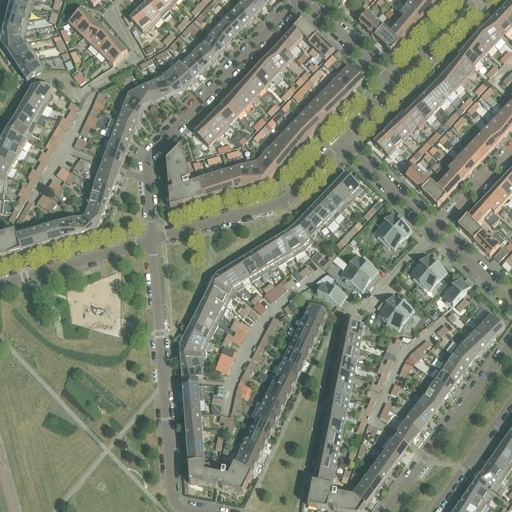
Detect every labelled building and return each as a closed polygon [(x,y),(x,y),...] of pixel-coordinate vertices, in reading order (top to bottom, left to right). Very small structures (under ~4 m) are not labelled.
[(31,13),(34,4),(19,0),(11,0),(9,8),(31,13)] [(101,2),(99,0),(83,0),(94,10),(101,2)] [(166,11),(154,0),(150,0),(146,5),(159,18),(166,11)] [(176,6),(169,0),(154,0),(166,11),(169,14),(176,6)] [(266,8),(256,0),(247,0),(245,2),(259,15),(266,8)] [(273,0),(256,0),(266,8),(273,0)] [(435,8),(427,0),(414,0),(413,1),(428,15),(435,8)] [(428,15),(413,1),(406,8),(421,22),(428,15)] [(215,10),(219,5),(215,2),(211,6),(215,10)] [(259,15),(245,2),(239,10),(252,22),(259,15)] [(385,6),(380,2),(377,6),(381,10),(385,6)] [(159,18),(146,5),(139,13),(155,28),(162,20),(159,18)] [(365,13),(369,9),(366,5),(361,10),(365,13)] [(199,14),(204,10),(200,6),(196,10),(199,14)] [(252,22),(239,10),(236,7),(229,14),(245,30),(252,22)] [(29,23),(31,14),(31,13),(9,8),(7,18),(29,23)] [(421,22),(406,8),(399,16),(404,21),(405,21),(414,30),(421,22)] [(511,29),(511,16),(504,8),(497,16),(511,30),(511,29)] [(195,19),(199,14),(196,10),(191,15),(195,19)] [(361,18),(365,13),(361,10),(357,14),(361,18)] [(76,33),(90,18),(83,11),(69,26),(76,33)] [(205,20),(209,16),(205,12),(201,16),(205,20)] [(389,21),(393,16),(390,12),(385,17),(389,21)] [(155,28),(139,13),(130,22),(143,35),(146,37),(151,32),(152,32),(155,28)] [(245,30),(229,14),(222,22),(238,37),(245,30)] [(380,26),(376,23),(368,15),(358,25),(374,40),(384,30),(380,26)] [(205,20),(201,16),(197,21),(200,25),(205,20)] [(511,30),(497,16),(488,25),(487,27),(502,41),(503,39),(511,30)] [(26,33),(29,24),(29,23),(7,18),(4,28),(26,33)] [(84,40),(98,25),(90,18),(76,33),(84,40)] [(380,26),(384,22),(380,18),(376,23),(380,26)] [(190,24),(186,21),(182,25),(185,29),(190,24)] [(399,45),(414,30),(405,21),(404,21),(390,36),(399,45)] [(238,37),(222,22),(214,29),(231,45),(238,37)] [(318,37),(302,22),(294,31),(303,40),(303,41),(309,47),(318,37)] [(91,47),(105,32),(98,25),(84,40),(91,47)] [(181,33),(185,29),(182,25),(177,30),(181,33)] [(195,31),(191,27),(187,31),(190,35),(195,31)] [(502,41),(487,27),(479,34),(494,49),(502,41)] [(25,40),(26,33),(4,28),(1,44),(21,41),(25,40)] [(231,45),(214,29),(207,37),(210,40),(223,52),(231,45)] [(399,45),(390,36),(384,30),(374,40),(390,55),(399,45)] [(186,40),(190,35),(187,31),(182,36),(186,40)] [(289,56),(303,41),(303,40),(294,31),(279,47),(289,56)] [(98,54),(113,40),(105,32),(91,47),(98,54)] [(494,49),(479,34),(472,42),(487,56),(494,49)] [(171,44),(176,39),(172,35),(167,40),(171,44)] [(334,52),(326,44),(318,37),(309,47),(313,50),(317,54),(325,62),(334,52)] [(106,62),(120,47),(113,40),(98,54),(106,62)] [(167,48),(171,44),(167,40),(163,45),(167,48)] [(178,48),(182,43),(179,40),(174,44),(178,48)] [(223,52),(210,40),(203,46),(217,59),(223,52)] [(9,57),(25,47),(21,41),(1,44),(9,57)] [(487,56),(472,42),(465,49),(480,63),(487,56)] [(178,48),(174,44),(170,49),(174,53),(178,48)] [(217,59),(203,46),(200,44),(193,51),(210,67),(217,59)] [(15,66),(34,54),(28,45),(25,47),(9,57),(15,66)] [(113,69),(128,54),(120,47),(106,62),(113,69)] [(294,61),(289,56),(279,47),(272,54),(287,68),(294,61)] [(156,54),(152,48),(145,52),(149,58),(156,54)] [(480,63),(465,49),(458,56),(475,73),(476,72),(473,70),(480,63)] [(317,54),(313,50),(309,55),(313,59),(317,54)] [(210,67),(193,51),(186,59),(203,74),(210,67)] [(21,75),(40,62),(34,54),(15,66),(21,75)] [(287,68),(272,54),(265,62),(280,76),(287,68)] [(303,64),(308,59),(304,56),(299,61),(303,64)] [(475,73),(458,56),(458,57),(460,59),(453,66),(468,80),(475,73)] [(332,66),(336,62),(332,58),(328,63),(332,66)] [(508,62),(504,58),(500,63),(504,66),(508,62)] [(203,74),(186,59),(179,66),(195,82),(203,74)] [(27,83),(46,71),(40,62),(21,75),(27,83)] [(280,76),(265,62),(258,69),(272,83),(280,76)] [(332,66),(328,63),(324,67),(328,71),(332,66)] [(195,82),(179,66),(172,74),(185,93),(195,82)] [(316,71),(312,66),(308,70),(313,75),(316,71)] [(468,80),(453,66),(446,73),(461,88),(468,80)] [(364,83),(349,68),(342,76),(357,90),(364,83)] [(498,72),(494,68),(490,73),(494,76),(498,72)] [(272,83),(258,69),(251,76),(265,91),(272,83)] [(77,84),(84,79),(80,75),(79,76),(77,73),(72,77),(77,84)] [(318,81),(322,77),(318,73),(314,78),(318,81)] [(461,88),(446,73),(439,81),(454,95),(461,88)] [(494,76),(490,73),(486,77),(490,81),(494,76)] [(185,93),(172,74),(163,78),(171,99),(185,93)] [(265,91),(251,76),(243,84),(258,98),(265,91)] [(303,84),(308,80),(304,76),(300,81),(303,84)] [(357,90),(342,76),(335,83),(350,98),(357,90)] [(171,99),(163,78),(153,82),(162,103),(171,99)] [(313,86),(318,81),(314,78),(310,82),(313,86)] [(81,88),(87,83),(84,79),(77,84),(81,88)] [(506,88),(511,83),(507,80),(503,84),(506,88)] [(299,89),(303,84),(300,81),(295,85),(299,89)] [(454,95),(439,81),(432,88),(447,102),(454,95)] [(162,103),(153,82),(144,86),(153,107),(162,103)] [(350,98),(335,83),(328,91),(343,105),(350,98)] [(258,98),(243,84),(236,91),(251,105),(258,98)] [(153,107),(144,86),(132,91),(134,95),(129,97),(144,111),(153,107)] [(483,94),(487,89),(483,86),(479,90),(483,94)] [(47,108),(53,97),(50,95),(53,90),(32,88),(27,97),(47,108)] [(308,91),(304,88),(300,92),(304,96),(308,91)] [(447,102),(432,88),(425,95),(440,110),(447,102)] [(483,94),(479,90),(474,95),(478,98),(483,94)] [(489,98),(494,94),(490,90),(486,95),(489,98)] [(251,105),(236,91),(229,98),(244,113),(251,105)] [(289,99),(294,95),(290,91),(286,96),(289,99)] [(343,105),(328,91),(321,98),(336,112),(343,105)] [(299,101),(304,96),(300,92),(296,97),(299,101)] [(440,110),(425,95),(418,103),(433,117),(440,110)] [(489,98),(486,95),(481,99),(485,103),(489,98)] [(285,104),(289,99),(286,96),(281,100),(285,104)] [(47,108),(27,97),(22,106),(42,117),(47,108)] [(144,111),(129,97),(127,102),(123,100),(119,112),(140,120),(144,111)] [(244,113),(229,98),(222,106),(237,120),(244,113)] [(336,112),(321,98),(314,105),(329,120),(336,112)] [(468,109),(473,104),(469,100),(465,105),(468,109)] [(290,111),(294,106),(290,103),(286,107),(290,111)] [(433,117),(418,103),(411,110),(426,124),(433,117)] [(329,120),(314,105),(307,113),(322,127),(329,120)] [(468,109),(465,105),(460,110),(464,113),(468,109)] [(475,113),(480,108),(476,105),(472,109),(475,113)] [(42,117),(22,106),(17,115),(37,126),(42,117)] [(237,120),(222,106),(215,113),(230,127),(237,120)] [(275,114),(280,109),(276,106),(272,110),(275,114)] [(285,115),(290,111),(286,107),(282,112),(285,115)] [(471,118),(475,113),(472,109),(467,114),(471,118)] [(271,119),(275,114),(272,110),(267,115),(271,119)] [(426,124),(411,110),(404,117),(402,115),(419,132),(426,124)] [(136,130),(140,120),(119,112),(115,122),(136,130)] [(230,127),(215,113),(208,121),(223,135),(230,127)] [(322,127),(307,113),(300,120),(315,134),(322,127)] [(511,130),(511,119),(505,113),(498,120),(511,132),(511,130)] [(37,126),(17,115),(12,124),(32,135),(37,126)] [(419,132),(402,115),(395,123),(410,137),(417,130),(419,132)] [(454,123),(459,119),(455,115),(451,120),(454,123)] [(276,126),(280,121),(276,117),(272,122),(276,126)] [(315,134),(300,120),(293,128),(308,142),(315,134)] [(454,123),(451,120),(446,124),(450,128),(454,123)] [(461,128),(466,123),(462,120),(458,124),(461,128)] [(511,132),(498,120),(490,127),(504,140),(511,132)] [(223,135),(208,121),(201,128),(216,142),(223,135)] [(261,129),(266,124),(262,121),(258,125),(261,129)] [(133,139),(136,130),(115,122),(112,131),(133,139)] [(271,130),(276,126),(272,122),(268,127),(271,130)] [(410,137),(395,123),(388,130),(403,145),(410,137)] [(32,135),(12,124),(7,133),(27,144),(32,135)] [(457,132),(461,128),(458,124),(453,129),(457,132)] [(257,133),(261,129),(258,125),(253,130),(257,133)] [(504,140),(490,127),(483,135),(497,147),(504,140)] [(216,142),(201,128),(194,136),(209,150),(216,142)] [(308,142),(293,128),(286,135),(301,149),(308,142)] [(403,145),(388,130),(381,138),(396,152),(403,145)] [(440,138),(445,134),(441,130),(437,134),(440,138)] [(129,149),(133,139),(112,131),(108,141),(112,142),(129,149)] [(262,140),(266,136),(262,132),(258,137),(262,140)] [(27,144),(7,133),(2,142),(22,153),(27,144)] [(440,138),(437,134),(432,139),(436,143),(440,138)] [(447,143),(452,138),(448,134),(443,139),(447,143)] [(247,144),(252,139),(248,135),(243,140),(247,144)] [(301,149),(286,135),(279,142),(294,157),(301,149)] [(497,147),(483,135),(476,142),(489,155),(497,147)] [(257,145),(262,140),(258,137),(254,141),(257,145)] [(396,152),(381,138),(373,145),(388,160),(396,152)] [(443,147),(447,143),(443,139),(439,143),(443,147)] [(22,153),(2,142),(0,146),(0,152),(17,162),(22,153)] [(126,158),(129,149),(112,142),(108,152),(126,158)] [(294,157),(279,142),(272,150),(286,164),(294,157)] [(489,155),(476,142),(469,150),(482,162),(489,155)] [(431,148),(427,145),(422,149),(426,153),(431,148)] [(191,181),(182,150),(181,149),(169,162),(171,161),(173,167),(167,169),(169,188),(167,188),(168,193),(168,194),(169,194),(170,210),(183,207),(183,208),(204,202),(199,185),(189,188),(188,184),(183,186),(182,184),(191,181)] [(426,153),(422,149),(418,154),(422,157),(426,153)] [(433,158),(437,153),(434,149),(429,154),(433,158)] [(286,164),(272,150),(265,157),(279,171),(286,164)] [(482,162),(469,150),(462,157),(475,169),(482,162)] [(17,162),(0,152),(0,163),(12,171),(17,162)] [(122,168),(126,158),(108,152),(104,162),(122,168)] [(432,161),(427,156),(424,160),(428,164),(432,161)] [(279,171),(265,157),(257,165),(268,183),(279,171)] [(475,169),(462,157),(455,164),(468,177),(475,169)] [(416,163),(413,159),(408,164),(412,168),(416,163)] [(116,184),(120,174),(122,168),(104,162),(102,167),(99,166),(95,176),(116,184)] [(12,171),(0,163),(0,176),(8,179),(12,171)] [(412,168),(408,164),(404,169),(408,172),(412,168)] [(468,177),(455,164),(448,172),(451,175),(452,175),(461,184),(468,177)] [(268,183),(257,165),(247,168),(253,187),(268,183)] [(436,175),(440,170),(437,167),(432,171),(436,175)] [(253,187),(247,168),(237,171),(243,190),(253,187)] [(427,180),(423,177),(415,169),(406,179),(421,194),(431,184),(427,180)] [(243,190),(237,171),(228,173),(233,193),(243,190)] [(427,180),(431,176),(427,172),(423,177),(427,180)] [(233,193),(228,173),(218,176),(224,196),(233,193)] [(511,176),(510,174),(503,181),(511,190),(511,176)] [(360,189),(345,175),(336,184),(354,202),(357,198),(363,192),(360,189)] [(446,200),(461,184),(452,175),(451,175),(437,190),(446,200)] [(112,193),(116,184),(95,176),(91,185),(112,193)] [(224,196),(218,176),(208,179),(214,199),(224,196)] [(214,199),(208,179),(198,182),(199,185),(204,202),(214,199)] [(511,197),(511,190),(503,181),(496,189),(509,201),(511,197)] [(354,202),(336,184),(329,191),(347,209),(354,202)] [(446,200),(437,190),(431,184),(421,194),(437,209),(446,200)] [(109,203),(112,193),(91,185),(87,195),(91,197),(109,203)] [(509,201),(496,189),(489,196),(502,209),(508,214),(511,209),(511,204),(510,203),(507,206),(506,204),(509,201)] [(347,209),(329,191),(322,198),(341,216),(347,209)] [(502,209),(489,196),(482,204),(495,216),(502,209)] [(105,213),(109,203),(91,197),(88,206),(90,207),(105,213)] [(341,216),(322,198),(316,206),(334,223),(341,216)] [(372,218),(376,214),(383,206),(379,203),(373,210),(372,210),(368,215),(372,218)] [(477,228),(491,213),(494,216),(495,216),(482,204),(467,219),(477,228)] [(334,223),(316,206),(309,213),(327,230),(334,223)] [(97,233),(105,213),(90,207),(85,220),(97,233)] [(327,230),(309,213),(302,220),(317,234),(324,228),(327,230)] [(367,223),(372,218),(368,215),(364,219),(367,223)] [(383,246),(406,222),(400,216),(397,219),(393,216),(385,225),(383,223),(378,228),(379,230),(375,235),(379,239),(377,241),(383,246)] [(483,234),(477,228),(467,219),(458,229),(474,244),(483,234)] [(97,233),(85,220),(72,223),(76,239),(97,233)] [(317,234),(302,220),(295,227),(314,244),(311,241),(317,234)] [(403,244),(412,234),(408,230),(411,227),(406,222),(383,246),(388,251),(390,249),(394,253),(398,249),(400,251),(405,245),(403,244)] [(76,239),(72,223),(58,228),(63,243),(76,239)] [(362,228),(359,224),(354,229),(358,233),(362,228)] [(314,244),(295,227),(289,233),(305,253),(314,244)] [(63,243),(58,228),(44,232),(49,247),(63,243)] [(354,237),(358,233),(354,229),(350,234),(354,237)] [(49,247),(44,232),(31,236),(35,251),(49,247)] [(305,253),(289,233),(282,238),(294,259),(305,253)] [(491,242),(495,237),(491,233),(487,238),(491,242)] [(0,261),(21,255),(14,234),(0,238),(0,261)] [(35,251),(31,236),(17,240),(15,234),(14,234),(21,255),(35,251)] [(491,242),(487,238),(483,234),(474,244),(490,259),(499,249),(491,242)] [(294,259),(282,238),(273,243),(286,264),(294,259)] [(363,242),(359,238),(355,242),(359,246),(363,242)] [(345,247),(349,242),(345,239),(341,243),(345,247)] [(286,264),(273,243),(265,248),(277,269),(286,264)] [(340,251),(345,247),(341,243),(337,248),(340,251)] [(277,269),(265,248),(256,253),(269,274),(277,269)] [(499,264),(507,255),(503,251),(494,260),(499,264)] [(269,274),(256,253),(248,258),(260,279),(269,274)] [(336,260),(338,259),(334,255),(329,260),(333,263),(333,264),(335,266),(338,263),(336,260)] [(418,287),(441,263),(435,258),(432,261),(428,257),(420,266),(418,265),(413,270),(415,272),(410,276),(414,280),(413,282),(418,287)] [(260,279),(248,258),(239,263),(252,284),(260,279)] [(379,274),(369,267),(370,265),(364,260),(363,262),(358,258),(354,263),(352,261),(348,267),(374,287),(379,281),(375,278),(379,274)] [(326,264),(322,260),(317,265),(321,268),(326,264)] [(252,284),(239,263),(231,268),(244,289),(242,286),(250,281),(252,284)] [(438,285),(448,276),(444,272),(447,269),(441,263),(418,287),(424,292),(425,291),(429,295),(433,290),(435,292),(440,287),(438,285)] [(511,270),(506,264),(502,268),(508,273),(511,270)] [(374,287),(348,267),(343,273),(345,275),(342,279),(346,282),(345,284),(350,289),(352,287),(362,295),(366,291),(369,294),(374,287)] [(244,289),(231,268),(217,276),(236,294),(244,289)] [(311,274),(307,269),(303,272),(307,277),(311,274)] [(307,277),(303,272),(299,276),(303,281),(307,277)] [(236,294),(217,276),(210,290),(232,302),(236,294)] [(453,309),(471,290),(474,287),(468,281),(465,284),(461,281),(453,290),(451,288),(446,293),(448,295),(443,300),(447,304),(445,305),(451,311),(453,309)] [(296,287),(292,282),(288,285),(292,290),(296,287)] [(275,290),(272,285),(267,288),(271,293),(275,290)] [(292,290),(288,285),(283,288),(287,293),(292,290)] [(345,303),(347,298),(337,292),(338,290),(332,286),(330,289),(324,285),(322,290),(319,289),(316,296),(318,297),(340,310),(341,310),(344,312),(349,305),(345,303)] [(271,293),(267,288),(263,292),(267,297),(271,293)] [(232,302),(210,290),(205,299),(227,310),(232,302)] [(259,304),(263,301),(258,296),(255,300),(259,304)] [(415,314),(410,310),(412,308),(406,304),(404,306),(394,297),(391,301),(387,299),(382,305),(408,326),(413,320),(411,318),(415,314)] [(227,310),(205,299),(201,307),(223,319),(227,310)] [(259,304),(255,300),(251,304),(256,308),(259,304)] [(464,309),(468,305),(465,301),(460,306),(464,309)] [(296,310),(292,305),(288,308),(292,313),(296,310)] [(408,326),(382,305),(377,312),(381,314),(378,318),(387,326),(386,328),(392,332),(393,330),(398,335),(402,330),(404,331),(408,326)] [(468,313),(464,309),(460,306),(456,310),(460,314),(462,315),(464,316),(467,315),(468,313)] [(223,319),(201,307),(196,316),(218,328),(223,319)] [(248,316),(252,313),(247,308),(243,312),(248,316)] [(292,313),(288,308),(284,311),(288,316),(292,313)] [(328,318),(329,317),(311,308),(305,320),(323,328),(326,321),(327,322),(328,318)] [(248,316),(243,312),(240,316),(244,320),(248,316)] [(505,330),(492,317),(491,317),(489,315),(480,324),(496,340),(505,330)] [(218,328),(196,316),(191,325),(214,336),(218,328)] [(455,320),(452,316),(447,320),(450,324),(455,320)] [(321,333),(323,330),(322,330),(323,328),(305,320),(299,331),(317,340),(321,333)] [(361,341),(364,328),(344,324),(343,332),(342,332),(341,335),(342,336),(342,337),(361,341)] [(496,340),(480,324),(473,331),(489,347),(496,340)] [(214,336),(191,325),(187,333),(209,345),(214,336)] [(316,344),(317,341),(317,340),(299,331),(294,342),(312,351),(315,344),(316,344)] [(489,347),(473,331),(466,339),(482,354),(489,347)] [(209,345),(187,333),(179,348),(205,353),(209,345)] [(359,353),(361,341),(342,337),(340,345),(340,344),(339,348),(340,348),(339,349),(359,353)] [(482,354),(466,339),(458,347),(475,362),(482,354)] [(310,356),(312,352),(312,351),(294,342),(289,354),(307,363),(310,355),(310,356)] [(475,362),(458,347),(451,356),(469,370),(475,362)] [(206,362),(205,353),(179,348),(181,364),(206,362)] [(357,365),(359,353),(339,349),(338,357),(337,357),(337,360),(337,362),(357,365)] [(233,362),(236,355),(224,351),(221,358),(233,362)] [(307,364),(306,364),(307,363),(289,354),(283,365),(301,374),(305,367),(307,364)] [(416,361),(412,356),(408,359),(412,364),(416,361)] [(469,370),(451,356),(445,364),(463,378),(469,370)] [(231,370),(233,362),(221,358),(218,365),(231,370)] [(202,372),(202,363),(206,362),(181,364),(181,373),(202,372)] [(354,378),(357,365),(337,362),(335,369),(334,373),(335,373),(335,374),(354,378)] [(463,378),(445,364),(439,373),(457,386),(463,378)] [(228,377),(231,370),(218,365),(216,372),(219,373),(228,377)] [(300,378),(301,375),(301,374),(283,365),(278,377),(296,385),(299,378),(300,378)] [(203,382),(202,372),(181,373),(182,385),(182,387),(183,390),(199,388),(198,386),(198,382),(203,382)] [(457,386),(439,373),(433,381),(451,395),(457,386)] [(352,390),(354,378),(335,374),(333,382),(332,381),(332,385),(332,386),(352,390)] [(294,390),(296,387),(295,386),(296,385),(278,377),(272,388),(290,397),(294,390)] [(451,395),(433,381),(426,389),(444,403),(451,395)] [(349,402),(351,393),(352,390),(332,386),(331,394),(330,394),(329,397),(330,397),(330,399),(349,402)] [(205,388),(199,388),(183,390),(184,404),(200,403),(206,403),(205,388)] [(289,401),(290,398),(290,397),(272,388),(267,399),(285,408),(288,401),(289,401)] [(444,403),(426,389),(420,397),(438,411),(444,403)] [(438,411),(420,397),(414,406),(432,419),(438,411)] [(283,413),(285,409),(284,409),(285,408),(267,399),(261,411),(279,419),(283,412),(283,413)] [(347,415),(349,402),(330,399),(328,406),(327,410),(327,411),(347,415)] [(201,418),(200,403),(184,404),(185,419),(201,418)] [(432,419),(414,406),(408,414),(411,416),(426,427),(432,419)] [(278,424),(279,421),(279,420),(279,419),(261,411),(256,422),(274,431),(277,424),(278,424)] [(344,427),(347,415),(327,411),(326,419),(325,419),(325,422),(325,423),(344,427)] [(426,427),(411,416),(406,424),(402,422),(420,436),(426,427)] [(202,432),(201,418),(185,419),(186,433),(202,432)] [(274,432),(273,432),(274,431),(256,422),(250,433),(269,442),(272,435),(274,432)] [(420,436),(402,422),(394,432),(400,436),(398,439),(396,441),(409,451),(410,448),(420,436)] [(342,440),(344,427),(325,423),(323,431),(322,434),(323,435),(322,436),(342,440)] [(203,446),(202,432),(186,433),(187,447),(203,446)] [(268,443),(269,442),(250,433),(245,445),(263,453),(266,446),(267,447),(268,443)] [(340,452),(342,440),(322,436),(321,443),(320,443),(320,447),(320,448),(340,452)] [(511,443),(506,439),(500,448),(511,456),(511,443)] [(400,463),(409,451),(396,441),(387,453),(400,463)] [(263,455),(263,453),(245,445),(240,456),(258,465),(261,458),(263,455)] [(204,465),(203,446),(187,447),(188,466),(204,465)] [(337,464),(340,452),(320,448),(318,456),(317,459),(318,459),(318,460),(337,464)] [(511,456),(500,448),(494,456),(511,468),(511,456)] [(391,474),(400,463),(387,453),(379,465),(391,474)] [(258,466),(257,466),(258,465),(240,456),(234,467),(252,476),(256,469),(258,466)] [(511,470),(511,468),(494,456),(489,464),(506,478),(511,470)] [(335,477),(337,464),(318,460),(316,468),(315,468),(315,472),(315,473),(335,477)] [(243,496),(252,476),(234,467),(226,464),(220,464),(220,470),(233,469),(229,479),(226,479),(227,473),(222,473),(221,478),(205,475),(205,471),(218,470),(218,464),(204,465),(188,466),(190,486),(217,491),(216,493),(222,494),(222,492),(243,496)] [(506,478),(489,464),(483,473),(501,486),(506,478)] [(383,486),(391,474),(379,465),(370,476),(383,486)] [(332,489),(335,477),(315,473),(314,481),(313,480),(312,484),(313,484),(313,485),(332,489)] [(501,486),(483,473),(475,483),(474,485),(489,495),(491,494),(492,492),(495,494),(501,486)] [(374,497),(383,486),(370,476),(361,488),(374,497)] [(363,511),(366,509),(353,499),(337,496),(336,501),(330,499),(332,489),(313,485),(308,508),(317,510),(317,511),(322,511),(363,511)] [(493,498),(489,495),(474,485),(468,493),(487,506),(493,498)] [(366,509),(374,497),(361,488),(353,499),(366,509)] [(482,511),(487,506),(468,493),(462,502),(476,511),(482,511)] [(476,511),(462,502),(456,510),(459,511),(476,511)]
